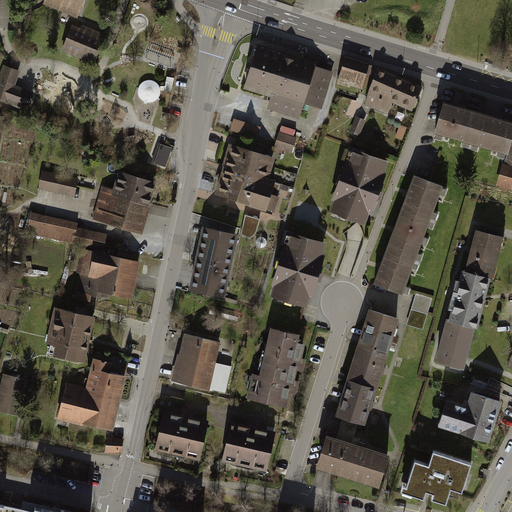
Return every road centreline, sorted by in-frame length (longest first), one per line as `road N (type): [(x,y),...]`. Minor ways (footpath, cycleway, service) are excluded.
road 1 (residential): [(115,506),(148,386),(228,1)]
road 2 (secondary): [(228,1),(511,88)]
road 3 (residential): [(344,301),(292,492),(354,511)]
